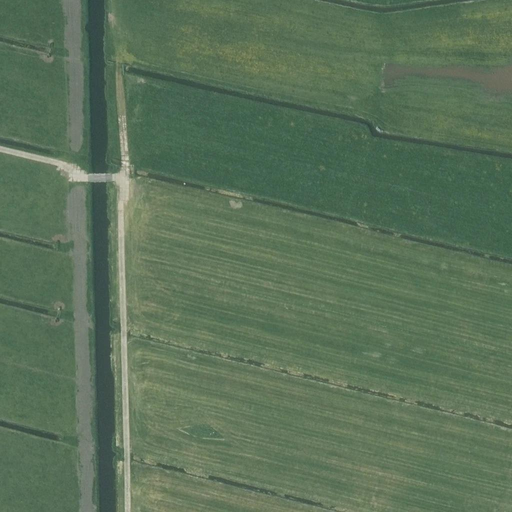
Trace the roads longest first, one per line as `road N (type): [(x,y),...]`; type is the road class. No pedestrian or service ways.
road 1 (track): [(126,511),(120,178)]
road 2 (track): [(120,178),(120,42),(267,65)]
